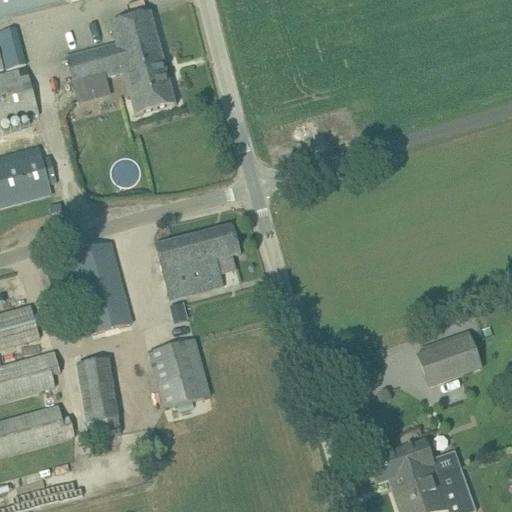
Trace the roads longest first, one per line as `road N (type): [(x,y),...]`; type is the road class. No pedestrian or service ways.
road 1 (unclassified): [(345,511),(254,189)]
road 2 (unclassified): [(254,189),(511,114)]
road 3 (unclassified): [(0,263),(254,189)]
road 4 (unclassified): [(254,189),(207,0)]
